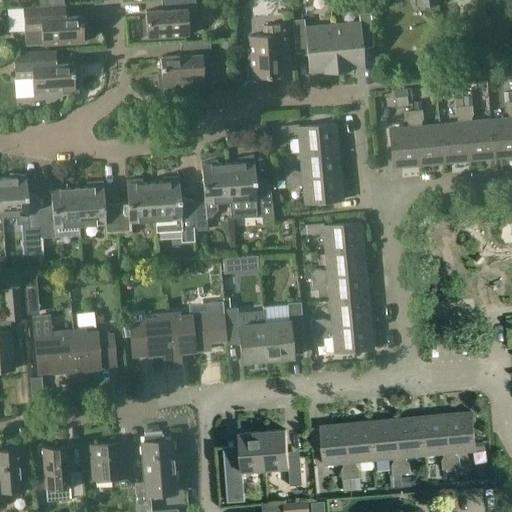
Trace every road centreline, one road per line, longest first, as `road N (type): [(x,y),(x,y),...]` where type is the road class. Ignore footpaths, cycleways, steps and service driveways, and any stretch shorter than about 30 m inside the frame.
road 1 (residential): [(379,199),(364,191),(346,98),(250,104),(235,121),(166,143),(70,143)]
road 2 (residential): [(0,430),(202,399)]
road 3 (residential): [(202,399),(394,381)]
road 4 (residential): [(394,381),(379,199)]
road 5 (residential): [(394,381),(500,369),(511,435)]
road 6 (residential): [(70,143),(105,112),(116,81),(111,0)]
road 7 (residential): [(379,199),(511,184)]
